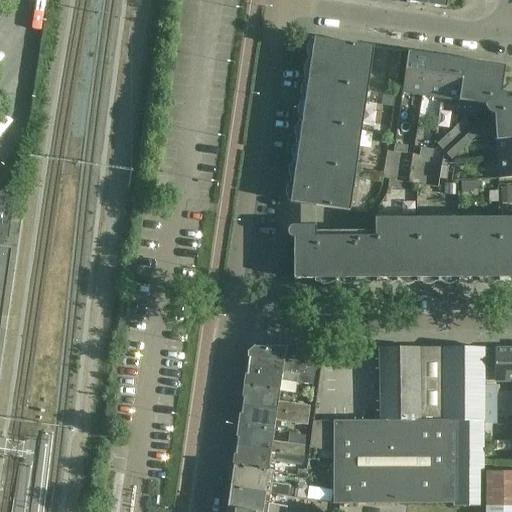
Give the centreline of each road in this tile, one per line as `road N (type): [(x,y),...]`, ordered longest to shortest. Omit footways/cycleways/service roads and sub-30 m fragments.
road 1 (residential): [(228,320),(274,4)]
road 2 (residential): [(228,320),(511,318)]
road 3 (residential): [(511,22),(486,32),(274,4)]
road 4 (residential): [(199,511),(228,320)]
